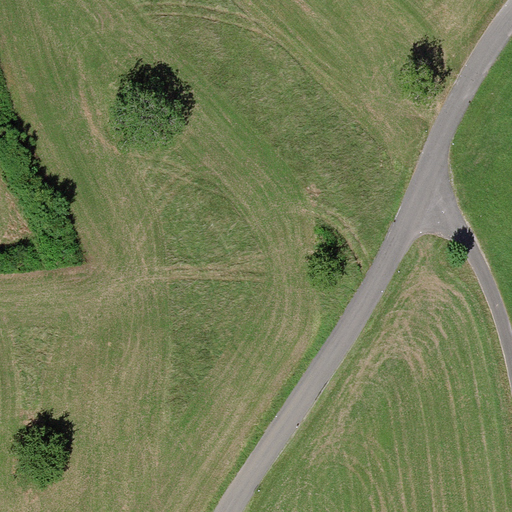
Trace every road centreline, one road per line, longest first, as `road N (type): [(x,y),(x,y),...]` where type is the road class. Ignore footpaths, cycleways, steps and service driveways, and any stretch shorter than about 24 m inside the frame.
road 1 (tertiary): [(511,9),(464,79),(419,189),(323,360),(225,511)]
road 2 (track): [(419,189),(463,235),(511,359)]
